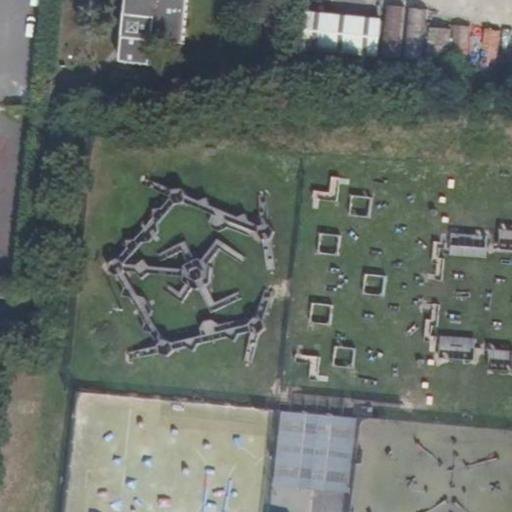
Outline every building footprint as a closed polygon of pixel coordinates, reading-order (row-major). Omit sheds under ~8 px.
[(115,61),(120,62),(137,64),(145,65),(148,41),(180,44),(183,0),(121,0),(116,52),(115,61)] [(381,22),(306,13),(302,47),(340,52),(377,56),(381,22)] [(451,256),(483,257),(484,235),(452,233),(451,256)] [(442,337),(443,354),(474,353),(474,336),(442,337)] [(511,348),(490,349),(490,368),(511,368),(511,348)] [(352,492),(357,416),(282,411),(277,487),(352,492)]
